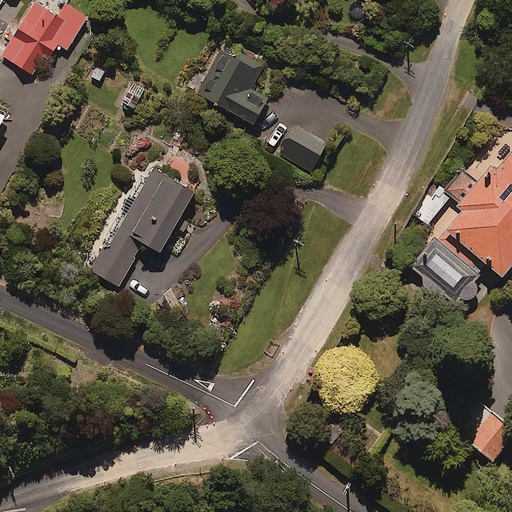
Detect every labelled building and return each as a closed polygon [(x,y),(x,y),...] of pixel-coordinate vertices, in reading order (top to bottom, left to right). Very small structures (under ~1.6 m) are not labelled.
[(15,0),(0,0),(0,19),(11,25),(22,5),(15,2),(15,0)] [(76,12),(82,0),(35,0),(1,56),(38,78),(58,45),(68,51),(88,19),(76,12)] [(288,0),(267,0),(277,11),(288,0)] [(265,65),(224,43),(197,95),(256,126),(270,99),(252,90),(265,65)] [(297,125),(280,157),(311,173),(328,141),(297,125)] [(511,149),(496,169),(490,164),(477,180),(462,167),(443,190),(459,203),(457,205),(462,209),(437,239),(434,236),(409,266),(422,276),(422,286),(434,295),(442,294),(455,304),(460,298),(462,299),(465,299),(469,298),(472,297),(475,294),(476,290),(477,286),(476,283),(474,281),(480,274),(478,273),(485,263),(500,276),(511,261),(511,149)] [(196,194),(154,170),(109,248),(106,246),(91,271),(119,287),(144,244),(162,254),(196,194)] [(511,439),(511,438),(476,410),(457,434),(494,462),(511,439)]
